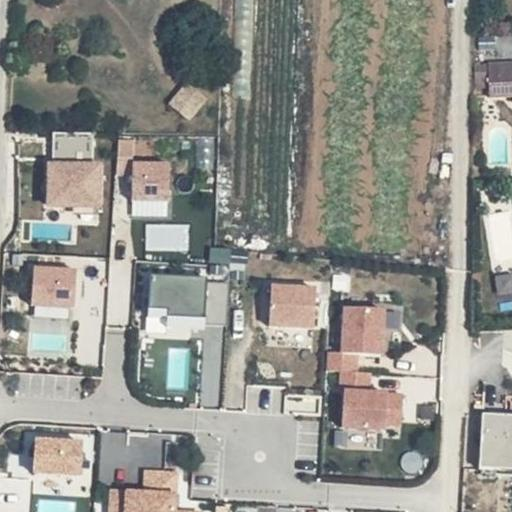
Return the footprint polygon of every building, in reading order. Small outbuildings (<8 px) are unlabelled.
[(511,57),(491,59),(492,93),(511,92),(511,57)] [(203,99),(187,86),(172,106),(188,118),(203,99)] [(95,162),(95,132),(56,132),(55,162),(95,162)] [(133,180),(134,138),(120,138),(119,180),(133,180)] [(198,140),(198,169),(216,169),(216,141),(198,140)] [(137,159),(152,158),(151,141),(137,141),(137,159)] [(104,207),(104,162),(95,162),(55,162),(49,161),(48,206),(104,207)] [(135,161),(135,199),(170,200),(171,162),(135,161)] [(76,314),(76,265),(34,265),(34,315),(76,314)] [(230,323),(229,282),(210,282),(210,273),(150,274),(151,334),(210,332),(209,324),(230,323)] [(318,286),(275,284),(273,324),(316,327),(318,286)] [(346,307),(343,351),(361,352),(384,353),(386,309),(346,307)] [(330,350),(329,369),(343,369),(360,370),(361,352),(343,351),(330,350)] [(343,369),(342,389),(347,390),(373,391),(375,371),(360,370),(343,369)] [(373,391),(347,390),(345,427),(387,429),(388,424),(403,425),(405,393),(373,391)] [(511,469),(511,412),(481,413),(482,470),(511,469)] [(38,437),(35,471),(82,475),(84,441),(38,437)] [(180,471),(148,469),(147,490),(112,488),(110,511),(204,511),(205,511),(178,510),(180,471)]
